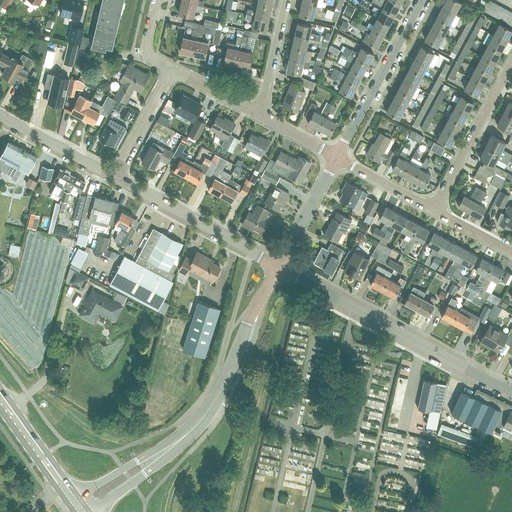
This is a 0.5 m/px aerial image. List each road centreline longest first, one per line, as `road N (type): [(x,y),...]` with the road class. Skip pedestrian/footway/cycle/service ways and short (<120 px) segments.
road 1 (tertiary): [(511,391),(278,267)]
road 2 (tertiary): [(229,372),(179,435),(72,500)]
road 3 (tertiary): [(92,511),(184,445),(207,421),(229,372)]
road 4 (residential): [(278,267),(116,178)]
road 5 (residential): [(335,158),(421,0)]
road 6 (residential): [(434,210),(511,64)]
road 7 (residential): [(116,178),(0,120)]
road 8 (primary): [(72,500),(0,399)]
road 9 (residential): [(278,267),(335,158)]
